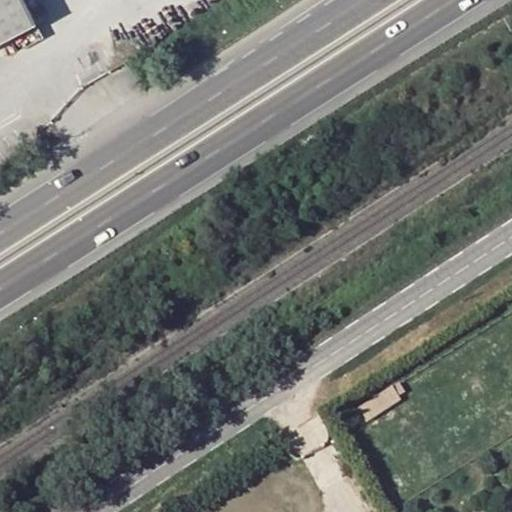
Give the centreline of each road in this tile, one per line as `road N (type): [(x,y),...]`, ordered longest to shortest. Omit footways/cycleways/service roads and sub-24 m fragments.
road 1 (trunk): [(0,302),(463,0)]
road 2 (tertiary): [(511,235),(90,511)]
road 3 (trunk): [(357,0),(0,224)]
road 4 (unknown): [(276,391),(354,511)]
